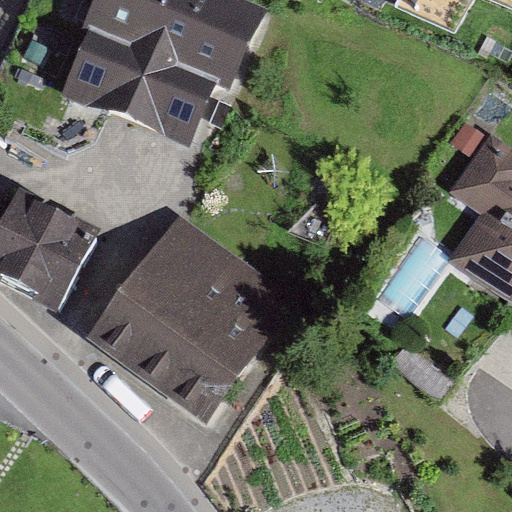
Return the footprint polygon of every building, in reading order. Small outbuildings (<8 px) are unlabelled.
[(269,20),(223,0),(101,0),(82,42),(90,46),(63,107),(192,164),(219,103),(230,108),(269,20)] [(511,0),(487,0),(511,13),(511,0)] [(511,153),(493,140),(452,195),(482,217),(445,266),(511,314),(511,153)] [(93,232),(10,186),(0,204),(0,285),(48,312),(93,232)] [(302,313),(187,219),(90,338),(205,432),(302,313)]
